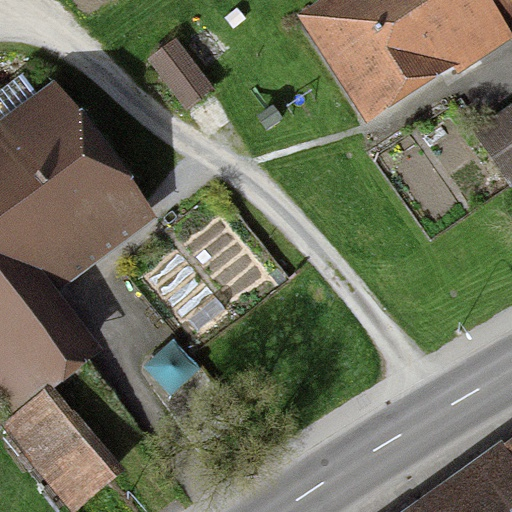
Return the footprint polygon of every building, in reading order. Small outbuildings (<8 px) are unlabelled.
[(511,0),(362,0),(319,28),(369,106),(511,13),(511,0)] [(187,110),(211,92),(175,44),(151,62),(187,110)] [(511,184),(511,183),(511,111),(477,135),(511,184)] [(0,384),(22,413),(6,426),(68,505),(108,473),(40,388),(85,355),(28,286),(127,212),(55,118),(0,159),(0,384)] [(511,511),(511,449),(424,511),(511,511)]
